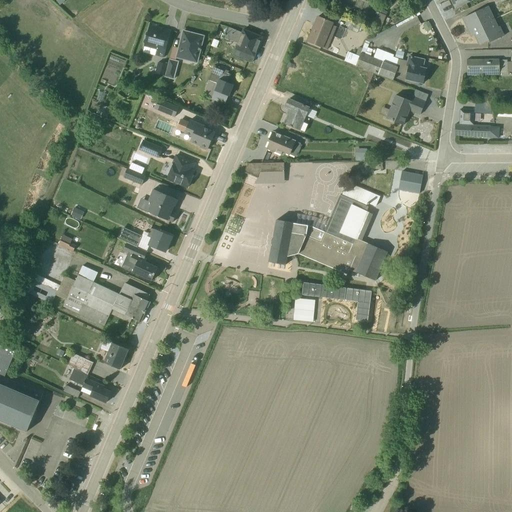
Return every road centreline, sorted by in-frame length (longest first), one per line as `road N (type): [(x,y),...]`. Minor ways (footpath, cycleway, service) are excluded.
road 1 (tertiary): [(81,511),(285,30)]
road 2 (residential): [(443,156),(400,453),(377,511)]
road 3 (residential): [(428,0),(455,60),(443,156)]
